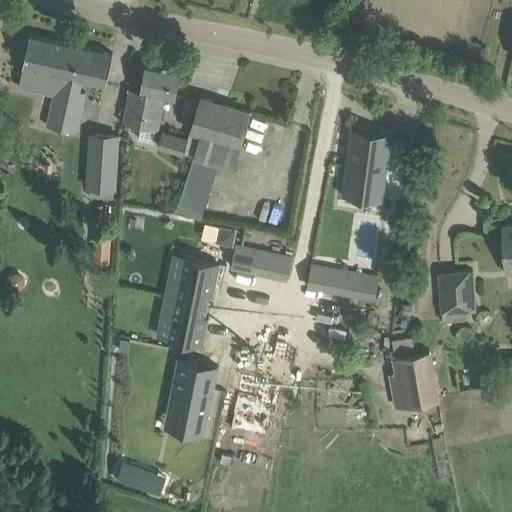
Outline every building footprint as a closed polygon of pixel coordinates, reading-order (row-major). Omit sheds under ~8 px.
[(59,72),(66,42),(30,34),(19,86),(55,94),(56,93),(58,86),(60,87),(63,73),(59,72)] [(113,52),(72,43),(66,42),(59,72),(63,73),(60,87),(58,86),(56,93),(55,94),(48,123),(77,130),(86,91),(78,89),(81,77),(107,83),(113,52)] [(153,141),(156,128),(158,129),(165,97),(175,99),(182,68),(147,60),(140,91),(129,88),(125,108),(123,122),(141,125),(139,138),(153,141)] [(241,146),(251,112),(201,96),(188,138),(184,153),(194,157),(219,167),(221,162),(234,167),(241,146)] [(347,155),(342,195),(349,196),(352,180),(383,184),(381,200),(384,200),(384,199),(382,199),(390,134),(392,134),(392,133),(351,128),(348,147),(347,155)] [(184,153),(188,138),(163,130),(158,145),(184,153)] [(91,132),(89,187),(114,188),(117,134),(91,132)] [(507,273),(511,272),(511,224),(503,226),(507,273)] [(97,259),(114,259),(115,232),(98,231),(97,259)] [(170,276),(166,295),(207,303),(209,292),(213,293),(220,262),(186,255),(181,278),(170,276)] [(382,260),(381,270),(391,272),(392,262),(382,260)] [(473,270),(440,272),(442,311),(464,311),(476,310),(473,270)] [(12,275),(8,278),(14,288),(21,284),(16,273),(12,275)] [(166,295),(162,313),(174,315),(169,338),(203,345),(209,314),(205,313),(207,303),(166,295)] [(404,303),(403,313),(412,313),(412,304),(404,303)] [(408,404),(439,398),(430,350),(415,353),(400,355),(408,404)] [(511,354),(502,355),(503,369),(511,368),(511,354)] [(182,377),(174,413),(206,420),(204,431),(205,432),(219,366),(216,365),(198,362),(179,358),(175,375),(182,377)] [(269,432),(274,408),(278,408),(284,379),(242,371),(231,425),(269,432)] [(131,485),(138,465),(124,460),(117,480),(131,485)]
